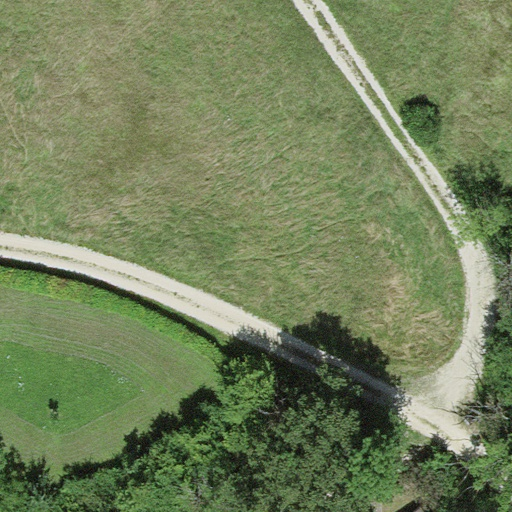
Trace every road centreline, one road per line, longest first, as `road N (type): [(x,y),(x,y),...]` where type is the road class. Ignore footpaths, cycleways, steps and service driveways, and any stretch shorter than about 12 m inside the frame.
road 1 (track): [(0,239),(122,267),(415,408),(511,500)]
road 2 (track): [(415,408),(457,373),(480,302),(466,237),(315,0)]
